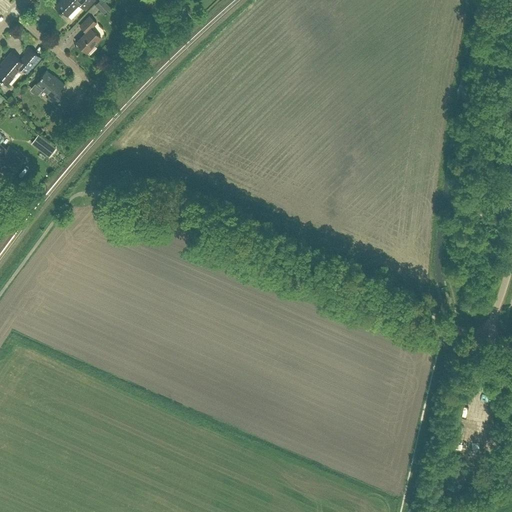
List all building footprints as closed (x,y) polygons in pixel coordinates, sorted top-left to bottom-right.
[(60,0),(55,6),(61,12),(63,10),(67,14),(79,2),(85,8),(93,0),(60,0)] [(107,0),(100,0),(95,5),(105,15),(113,6),(107,0)] [(96,22),(91,16),(81,26),(86,31),(77,41),(87,51),(101,37),(91,27),(96,22)] [(11,47),(23,50),(26,40),(14,37),(11,47)] [(40,56),(28,46),(24,52),(26,54),(21,60),(11,52),(3,61),(5,62),(0,68),(0,78),(6,83),(20,67),(27,73),(40,56)] [(56,78),(46,69),(40,76),(42,77),(31,90),(36,94),(38,94),(43,88),(50,94),(47,97),(62,109),(71,99),(60,89),(65,83),(57,77),(56,78)] [(5,149),(0,144),(0,166),(9,174),(21,160),(15,156),(18,152),(8,145),(5,149)]
